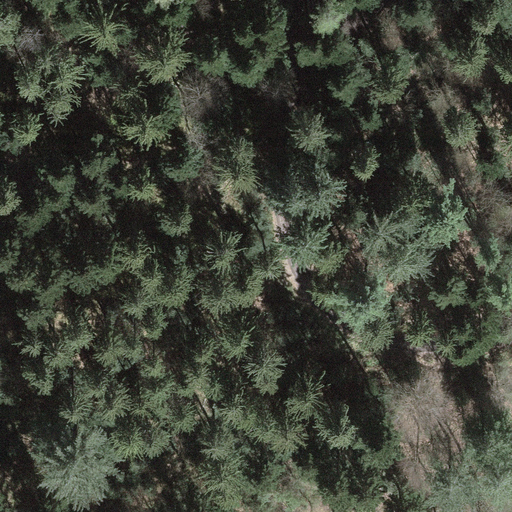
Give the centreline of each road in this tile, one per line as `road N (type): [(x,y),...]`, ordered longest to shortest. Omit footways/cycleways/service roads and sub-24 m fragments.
road 1 (track): [(283,0),(280,192),(288,248),(310,294),(329,313),(385,339),(456,344),(511,334)]
road 2 (track): [(140,0),(286,100),(380,0)]
road 3 (track): [(198,0),(144,65),(0,150)]
road 4 (track): [(410,511),(511,428)]
